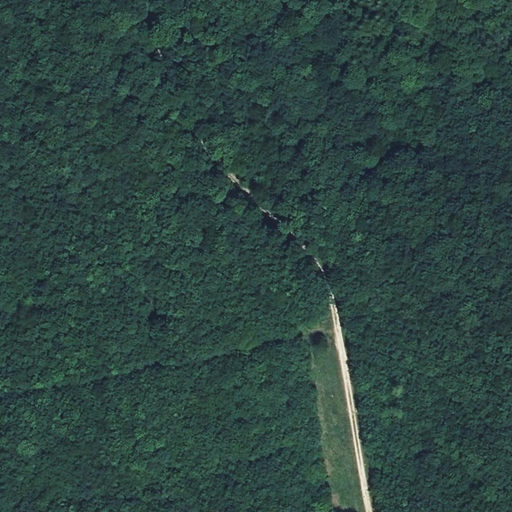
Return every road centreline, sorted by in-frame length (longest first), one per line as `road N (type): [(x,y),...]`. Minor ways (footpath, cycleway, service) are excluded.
road 1 (track): [(331,284),(191,121),(159,47),(151,0)]
road 2 (track): [(331,284),(295,41)]
road 3 (track): [(295,41),(340,69),(411,84),(511,65)]
road 4 (track): [(370,511),(335,318)]
